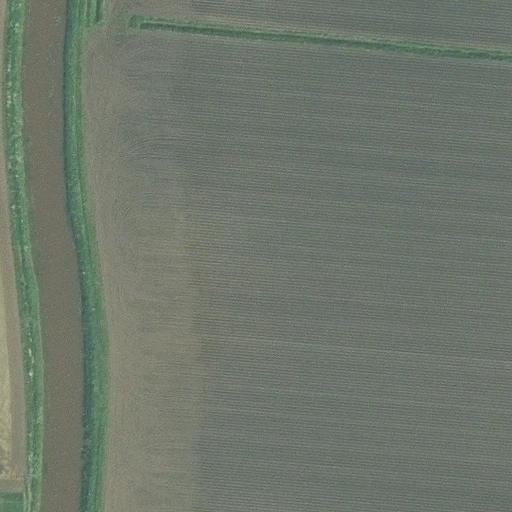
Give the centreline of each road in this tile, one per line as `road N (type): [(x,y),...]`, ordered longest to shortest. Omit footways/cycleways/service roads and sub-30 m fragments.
road 1 (track): [(27,511),(33,382),(3,71),(8,0)]
road 2 (track): [(92,511),(95,349),(72,108),(78,0)]
